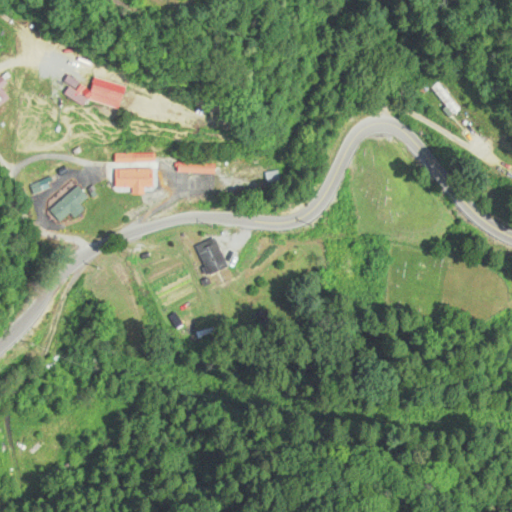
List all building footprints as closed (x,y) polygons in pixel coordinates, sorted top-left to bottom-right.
[(97,79),(96,87),(73,82),(70,97),(124,109),(129,85),(97,79)] [(124,157),(119,154),(116,160),(121,163),(124,157)] [(157,169),(117,169),(117,189),(135,189),(135,194),(150,194),(150,188),(157,188),(157,169)] [(92,198),(80,185),(52,209),(64,223),(73,214),(77,219),(88,209),(84,205),(92,198)] [(205,252),(213,273),(224,268),(216,248),(205,252)]
